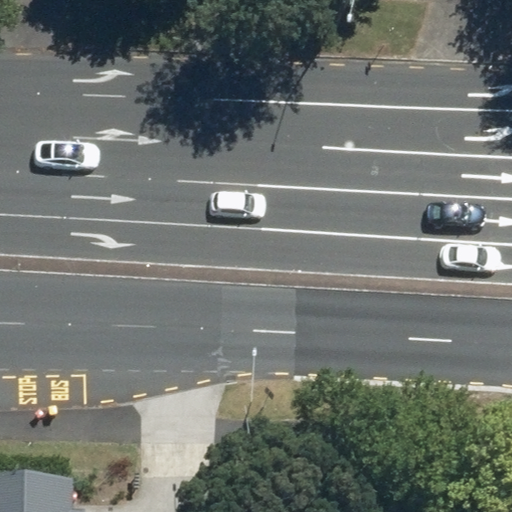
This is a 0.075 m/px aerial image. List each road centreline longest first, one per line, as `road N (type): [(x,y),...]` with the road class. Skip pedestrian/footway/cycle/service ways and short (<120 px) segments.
road 1 (primary): [(511,354),(0,328)]
road 2 (primary): [(0,182),(511,201)]
